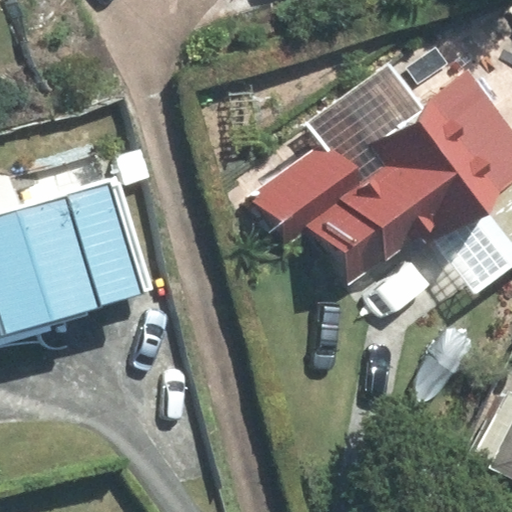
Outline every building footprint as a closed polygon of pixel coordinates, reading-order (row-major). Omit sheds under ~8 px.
[(305,233),(348,290),(427,230),(433,239),(482,202),(511,179),(511,130),(467,72),(420,108),(388,66),(311,124),(327,144),(252,201),(287,246),(305,233)] [(511,179),(482,202),(511,242),(511,179)] [(0,335),(151,289),(117,181),(0,217),(0,335)] [(511,242),(482,202),(433,239),(474,294),(511,266),(511,242)] [(493,461),(490,469),(511,479),(511,395),(507,393),(478,453),(493,461)]
